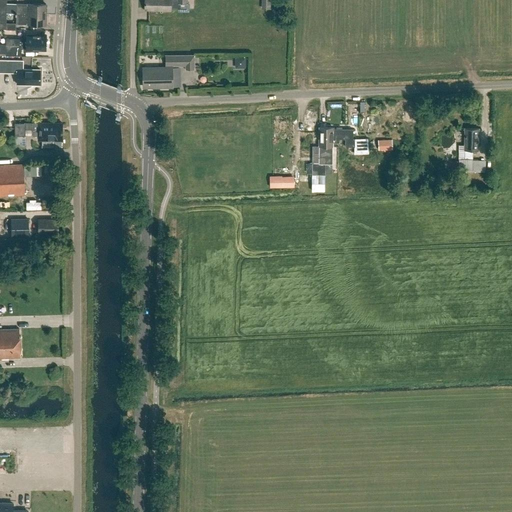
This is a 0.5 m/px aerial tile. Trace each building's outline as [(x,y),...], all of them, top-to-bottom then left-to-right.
[(186,4),(185,0),(176,0),(176,1),(171,1),(171,0),(144,0),(144,8),(148,8),(148,11),(171,11),(171,10),(178,11),(178,4),(186,4)] [(269,8),(269,0),(260,0),(261,8),(269,8)] [(17,14),(46,14),(46,5),(17,4),(17,14)] [(45,25),(46,14),(17,14),(16,24),(45,25)] [(46,50),(46,36),(27,35),(27,38),(21,38),(21,40),(10,40),(10,42),(7,42),(7,44),(0,44),(0,53),(21,54),(21,49),(27,49),(46,50)] [(194,55),(186,55),(166,56),(166,66),(184,65),(184,69),(194,69),(194,55)] [(232,67),(243,67),(242,56),(232,56),(232,67)] [(0,59),(0,72),(18,73),(18,85),(41,85),(41,70),(23,69),(23,60),(0,59)] [(173,87),(173,67),(152,67),(152,69),(143,69),(143,86),(155,86),(156,88),(173,87)] [(24,136),(25,123),(14,123),(14,135),(24,136)] [(61,148),(61,139),(62,124),(33,124),(33,135),(39,135),(39,139),(53,139),(53,148),(61,148)] [(327,141),(333,141),(339,141),(338,137),(345,137),(345,145),(355,144),(355,151),(369,151),(368,137),(353,137),(353,127),(342,128),(342,126),(336,126),(336,128),(333,128),(333,126),(319,127),(319,135),(327,135),(327,141)] [(478,150),(479,128),(465,128),(465,149),(478,150)] [(327,141),(327,135),(319,135),(319,146),(320,162),(313,163),(313,174),(313,175),(326,174),(326,165),(326,163),(333,162),(332,145),(333,145),(333,141),(327,141)] [(378,150),(392,149),(391,139),(377,140),(378,150)] [(472,171),(472,159),(459,160),(459,171),(472,171)] [(0,165),(0,195),(25,195),(24,164),(0,165)] [(327,191),(326,174),(313,175),(314,191),(327,191)] [(269,187),(281,187),(281,176),(281,175),(269,176),(269,187)] [(11,237),(28,237),(28,218),(10,218),(11,237)] [(39,233),(58,233),(58,220),(39,220),(39,233)] [(0,359),(2,359),(2,357),(20,357),(20,329),(0,329),(0,359)] [(13,510),(13,503),(0,502),(0,511),(28,511),(13,510)]
